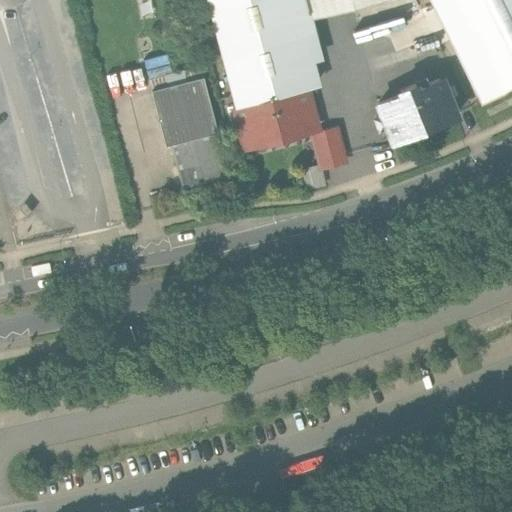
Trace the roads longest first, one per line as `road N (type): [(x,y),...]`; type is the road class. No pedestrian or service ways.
road 1 (unclassified): [(511,372),(248,464),(41,511)]
road 2 (residential): [(0,328),(284,263),(401,211)]
road 3 (residential): [(401,211),(0,292)]
road 4 (residential): [(511,164),(401,211)]
